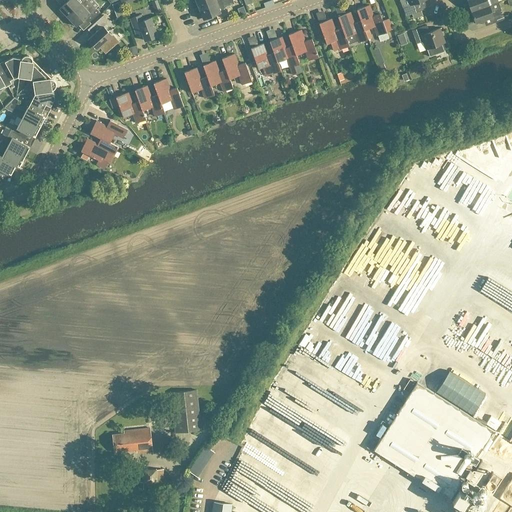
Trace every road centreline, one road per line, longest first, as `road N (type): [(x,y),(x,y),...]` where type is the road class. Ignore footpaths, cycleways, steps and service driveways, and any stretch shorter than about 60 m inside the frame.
road 1 (tertiary): [(88,80),(40,177),(0,202)]
road 2 (tertiary): [(185,48),(304,5)]
